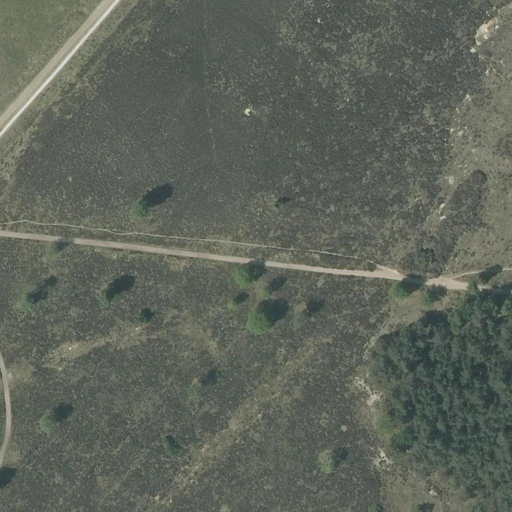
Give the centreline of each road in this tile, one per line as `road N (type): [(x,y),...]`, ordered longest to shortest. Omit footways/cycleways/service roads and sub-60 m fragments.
road 1 (track): [(511,292),(0,234)]
road 2 (track): [(105,0),(0,122)]
